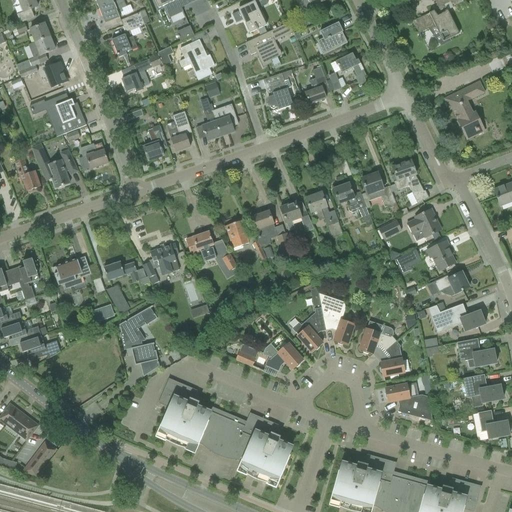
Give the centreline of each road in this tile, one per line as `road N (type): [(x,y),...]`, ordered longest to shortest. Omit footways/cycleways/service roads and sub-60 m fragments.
road 1 (residential): [(135,191),(59,0)]
road 2 (residential): [(120,457),(0,368)]
road 3 (residential): [(403,96),(264,148)]
road 4 (residential): [(135,191),(0,238)]
road 5 (residential): [(264,148),(213,17)]
road 6 (residential): [(499,470),(364,432)]
road 7 (residential): [(264,148),(135,191)]
road 8 (residential): [(244,511),(120,457)]
road 9 (residential): [(299,409),(173,364)]
road 10 (residential): [(511,295),(455,178)]
road 11 (residential): [(364,432),(352,383),(340,375),(328,377),(299,409)]
